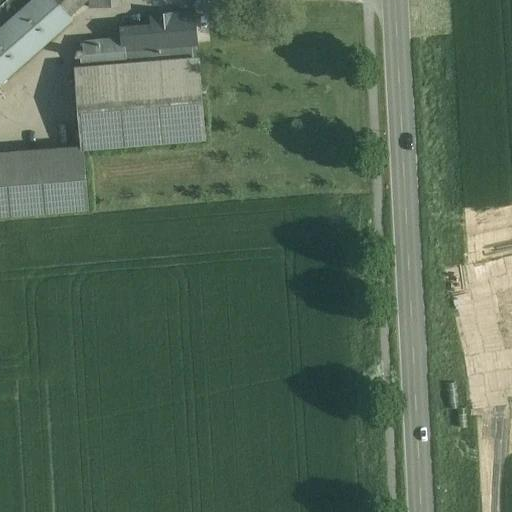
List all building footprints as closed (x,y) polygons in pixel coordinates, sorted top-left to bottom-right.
[(67,15),(54,0),(28,0),(0,25),(0,84),(72,20),(67,15)] [(54,0),(67,15),(84,0),(88,0),(89,5),(122,4),(122,0),(54,0)] [(81,39),(83,63),(195,54),(192,10),(152,13),(153,22),(122,24),(122,36),(81,39)] [(76,63),(82,147),(208,137),(201,53),(195,54),(83,63),(76,63)] [(0,215),(86,210),(82,147),(0,151),(0,215)]
